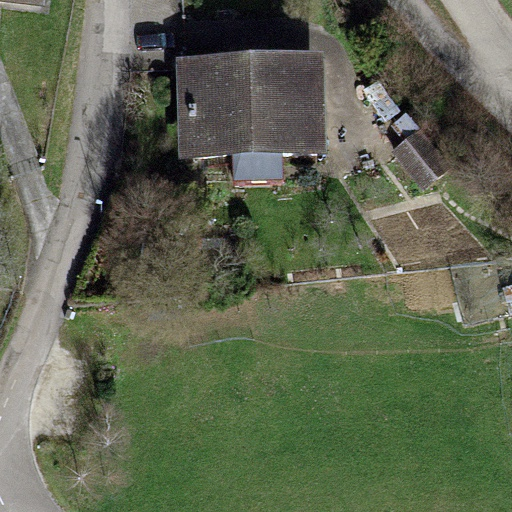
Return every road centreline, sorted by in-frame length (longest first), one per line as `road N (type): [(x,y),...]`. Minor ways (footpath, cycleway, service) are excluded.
road 1 (residential): [(0,408),(78,189),(104,0)]
road 2 (track): [(53,270),(0,97)]
road 3 (residential): [(404,0),(511,112)]
